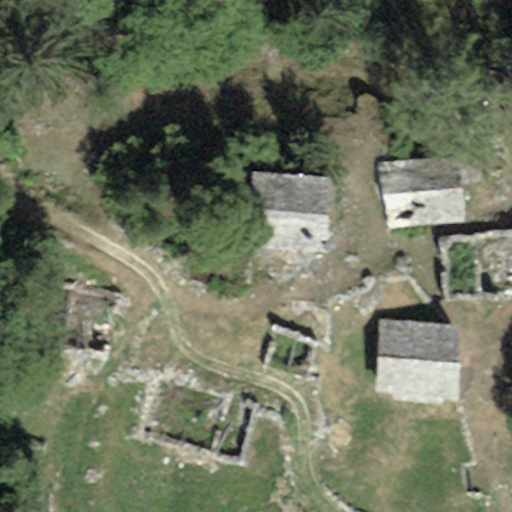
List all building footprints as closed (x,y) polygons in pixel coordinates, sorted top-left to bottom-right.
[(456,160),(383,167),(388,225),(462,219),(456,160)] [(329,181),(254,175),(248,244),(323,250),(329,181)] [(511,238),(441,242),(443,298),(511,295),(511,238)] [(116,299),(44,283),(31,342),(103,357),(116,299)] [(457,328),(380,323),(376,392),(453,396),(457,328)] [(318,344),(275,330),(264,366),(306,380),(318,344)] [(256,405),(155,381),(140,444),(241,468),(256,405)]
